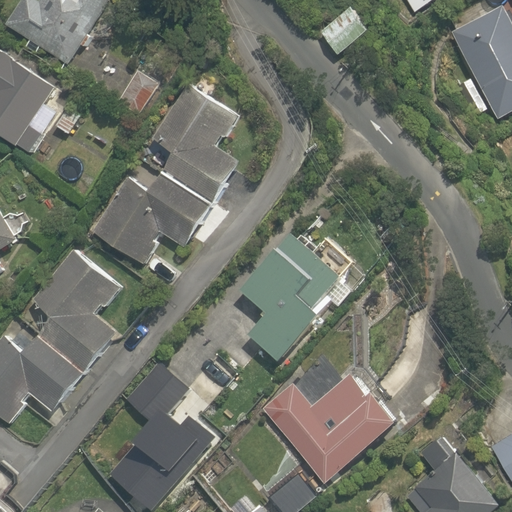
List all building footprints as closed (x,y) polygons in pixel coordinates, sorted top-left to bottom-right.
[(73,63),(117,0),(49,0),(46,5),(39,0),(30,0),(15,22),(73,63)] [(382,33),(359,0),(355,0),(318,25),(342,60),(382,33)] [(410,0),(418,13),(440,0),(460,0),(462,2),(465,0),(410,0)] [(511,12),(506,2),(453,33),(503,120),(511,114),(511,12)] [(57,128),(71,137),(84,115),(70,107),(80,91),(0,42),(0,130),(41,156),(57,128)] [(168,80),(145,64),(121,100),(144,116),(168,80)] [(134,179),(101,232),(152,264),(171,233),(194,248),(246,165),(220,150),(241,116),(192,85),(158,141),(177,152),(153,191),(134,179)] [(0,254),(27,240),(0,195),(0,254)] [(253,337),(286,363),(354,275),(297,231),(249,293),(272,311),(253,337)] [(12,329),(0,343),(0,409),(16,423),(34,401),(55,418),(125,334),(102,316),(125,288),(78,249),(36,300),(58,318),(33,347),(12,329)] [(157,511),(222,436),(183,403),(197,387),(161,355),(124,398),(153,424),(111,472),(157,511)] [(301,374),(263,407),(311,462),(299,473),(317,493),(406,415),(361,363),(322,397),(301,374)] [(511,429),(491,441),(511,478),(511,429)] [(448,436),(423,456),(437,474),(411,495),(424,511),(499,511),(507,506),(448,436)] [(274,511),(264,498),(246,511),(274,511)]
